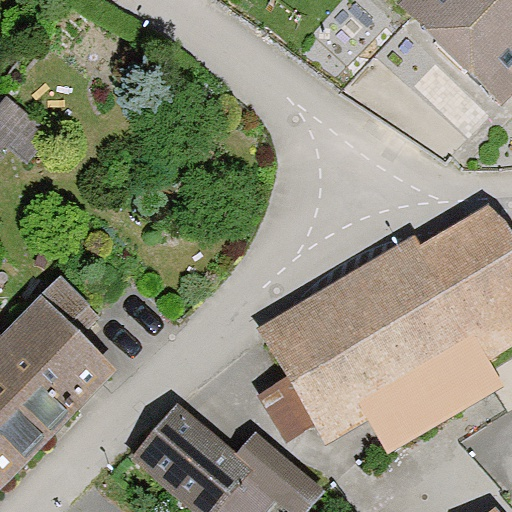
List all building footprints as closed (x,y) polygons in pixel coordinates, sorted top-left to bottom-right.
[(511,0),(406,0),(511,109),(511,0)] [(511,218),(503,202),(280,330),(347,446),(511,352),(511,218)] [(1,339),(68,405),(110,366),(76,335),(96,317),(60,282),(1,339)] [(0,338),(0,474),(68,405),(1,339),(0,338)] [(197,407),(150,460),(206,511),(234,511),(270,473),(197,407)] [(511,511),(511,507),(507,502),(495,511),(511,511)]
